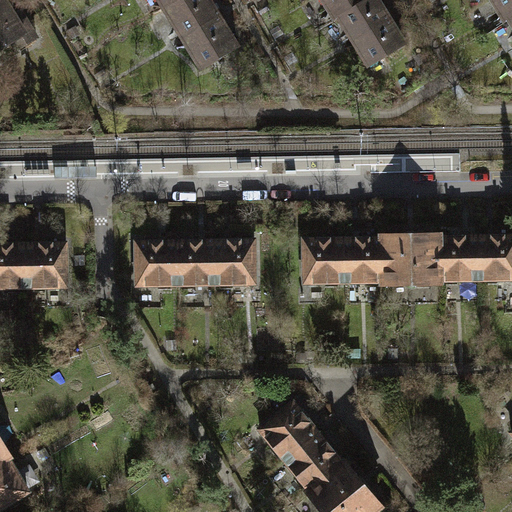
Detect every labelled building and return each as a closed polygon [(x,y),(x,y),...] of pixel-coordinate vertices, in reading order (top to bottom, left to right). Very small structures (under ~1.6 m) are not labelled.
[(3,0),(0,0),(0,50),(12,43),(17,50),(38,38),(25,17),(17,21),(3,0)] [(158,0),(164,8),(177,0),(158,0)] [(182,38),(219,15),(209,0),(177,0),(164,8),(182,38)] [(323,0),(335,19),(338,17),(366,0),(323,0)] [(353,41),(390,19),(378,0),(366,0),(338,17),(353,41)] [(511,0),(492,0),(505,22),(509,20),(511,17),(511,0)] [(219,15),(182,38),(202,69),(238,47),(219,15)] [(390,19),(353,41),(369,67),(406,44),(390,19)] [(441,282),(441,280),(440,237),(440,235),(419,235),(419,232),(404,232),(404,235),(382,236),(383,238),(383,281),(383,283),(441,282)] [(511,235),(478,236),(479,279),(511,278),(511,235)] [(441,280),(479,279),(478,236),(440,237),(441,280)] [(305,282),(344,281),(344,238),(304,239),(305,282)] [(383,238),(344,238),(344,281),(383,281),(383,238)] [(177,284),(216,284),(215,240),(177,241),(177,284)] [(255,240),(215,240),(216,284),(255,283),(255,240)] [(137,285),(177,284),(177,241),(136,242),(137,285)] [(0,287),(27,287),(26,243),(0,243),(0,287)] [(66,243),(26,243),(27,287),(67,286),(66,243)] [(260,429),(285,460),(318,432),(293,402),(260,429)] [(343,462),(318,432),(285,460),(309,490),(343,462)] [(0,461),(8,457),(10,456),(0,439),(0,461)] [(0,507),(28,491),(8,457),(0,461),(0,507)] [(324,511),(373,511),(379,508),(381,506),(367,489),(370,487),(361,476),(358,478),(344,461),(343,462),(309,490),(308,491),(324,511)]
